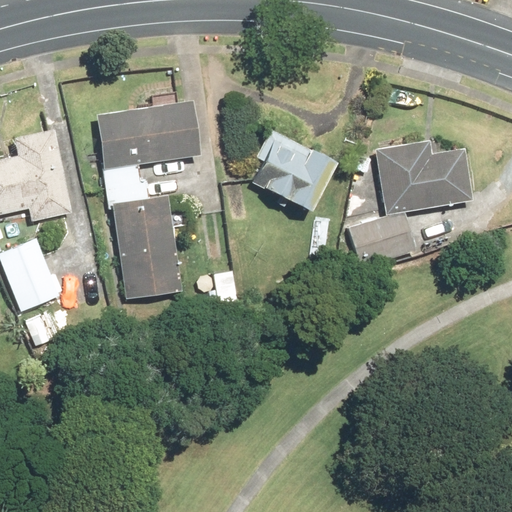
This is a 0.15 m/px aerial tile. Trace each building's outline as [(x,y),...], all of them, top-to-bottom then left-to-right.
[(195,102),(96,116),(103,162),(202,147),(195,102)] [(0,154),(0,207),(30,201),(33,217),(72,208),(53,123),(13,132),(17,151),(0,154)] [(269,125),(244,171),(308,206),(333,159),(269,125)] [(429,137),(375,148),(386,206),(469,190),(461,148),(432,154),(429,137)] [(141,162),(101,168),(106,199),(146,193),(141,162)] [(167,193),(109,201),(123,299),(180,291),(167,193)] [(398,206),(347,220),(358,259),(393,249),(409,245),(398,206)] [(331,216),(311,215),(308,262),(327,263),(331,216)] [(35,234),(0,247),(0,252),(21,306),(58,291),(35,234)] [(38,314),(23,320),(34,349),(49,343),(38,314)]
